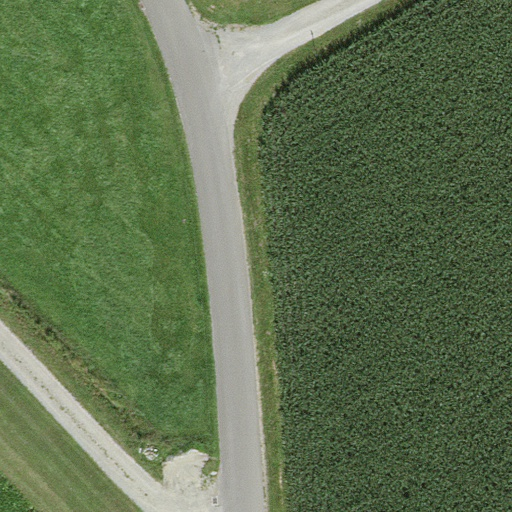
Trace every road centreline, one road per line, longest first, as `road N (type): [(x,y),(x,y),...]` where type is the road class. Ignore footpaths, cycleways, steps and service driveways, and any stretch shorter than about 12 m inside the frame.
road 1 (unclassified): [(245,511),(206,88),(168,0)]
road 2 (track): [(173,511),(0,337)]
road 3 (track): [(206,88),(363,0)]
